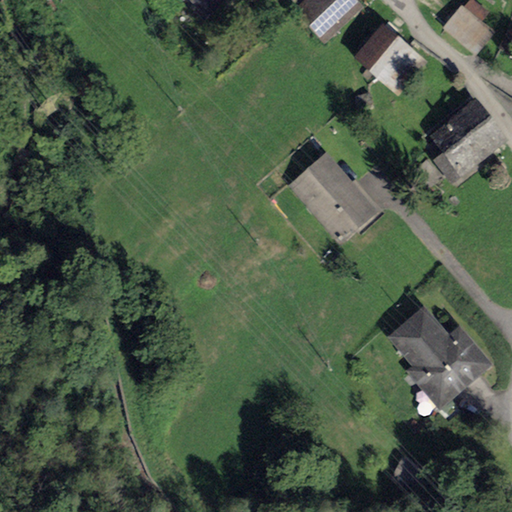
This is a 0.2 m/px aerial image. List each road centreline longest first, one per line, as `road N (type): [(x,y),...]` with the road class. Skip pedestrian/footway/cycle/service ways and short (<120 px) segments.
road 1 (track): [(511,326),(346,149)]
road 2 (residential): [(396,0),(468,73),(511,135)]
